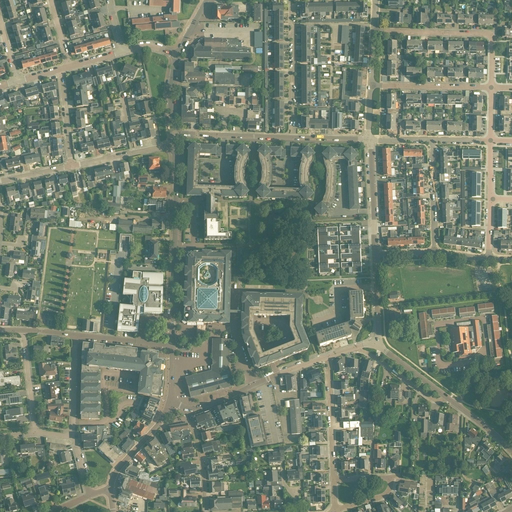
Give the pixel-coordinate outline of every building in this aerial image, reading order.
[(16,6),(14,0),(5,3),(6,9),(14,7),(13,6),(16,6)] [(43,7),(40,0),(31,0),(32,2),(28,3),(30,8),(26,9),(26,12),(43,7)] [(60,0),(61,5),(63,11),(72,9),(71,5),(74,4),(73,1),(74,1),(73,0),(60,0)] [(176,23),(176,21),(177,21),(176,15),(176,13),(178,14),(178,0),(171,0),(171,2),(162,2),(162,0),(148,0),(149,1),(149,6),(171,7),(171,9),(170,9),(169,9),(169,10),(169,13),(169,14),(170,14),(171,14),(170,16),(163,17),(163,18),(141,19),(141,22),(132,23),(132,25),(136,25),(136,26),(135,26),(135,30),(136,31),(155,29),(155,30),(171,29),(171,28),(179,28),(179,22),(176,23)] [(98,2),(89,4),(90,7),(89,7),(88,9),(88,10),(87,11),(88,15),(95,13),(94,9),(99,8),(98,2)] [(214,5),(214,11),(215,11),(215,15),(214,15),(214,20),(228,20),(228,18),(238,19),(238,6),(231,6),(230,8),(222,8),(222,6),(214,5)] [(252,23),(262,23),(262,5),(252,5),(252,23)] [(45,16),(43,7),(26,12),(27,14),(31,13),(32,16),(36,15),(37,18),(45,16)] [(73,11),(72,9),(63,11),(65,17),(71,16),(72,19),(79,17),(78,13),(77,14),(76,10),(73,11)] [(422,13),(418,14),(417,24),(424,24),(425,18),(429,18),(429,10),(422,10),(422,13)] [(445,15),(438,15),(438,12),(434,12),(434,23),(437,23),(437,24),(445,24),(445,15)] [(465,15),(461,15),(462,14),(458,13),(458,12),(455,12),(455,15),(455,24),(458,24),(465,24),(465,15)] [(476,24),(476,13),(476,12),(473,12),(473,16),(465,15),(465,24),(472,24),(476,24)] [(90,21),(93,20),(94,23),(103,20),(101,14),(95,16),(95,13),(88,15),(90,21)] [(486,25),(486,16),(486,13),(479,13),(476,13),(476,24),(479,24),(479,25),(486,25)] [(402,23),(411,23),(411,15),(408,15),(407,18),(403,18),(403,14),(397,14),(396,23),(402,23)] [(452,24),(455,24),(455,15),(445,15),(445,24),(452,24)] [(37,18),(37,21),(35,22),(36,25),(34,25),(35,29),(48,25),(47,21),(47,22),(45,16),(37,18)] [(496,16),(486,16),(486,25),(493,25),(493,24),(496,24),(496,16)] [(67,24),(68,30),(77,28),(76,24),(80,23),(79,17),(72,19),(73,22),(67,24)] [(23,27),(20,28),(19,25),(22,24),(21,20),(20,21),(13,23),(14,27),(11,27),(13,33),(21,31),(20,31),(24,30),(23,27)] [(104,26),(103,20),(94,23),(92,24),(92,27),(91,27),(93,33),(100,31),(99,28),(104,26)] [(41,34),(42,38),(51,35),(49,29),(48,25),(35,29),(36,32),(38,32),(39,35),(41,34)] [(502,37),(510,37),(511,37),(511,36),(511,34),(511,33),(510,33),(510,32),(511,31),(511,26),(508,26),(508,29),(503,29),(502,37)] [(82,30),(78,31),(77,28),(68,30),(70,36),(75,34),(76,38),(84,36),(82,30)] [(101,33),(101,36),(103,40),(104,47),(110,45),(108,39),(105,40),(104,35),(107,34),(106,31),(101,33)] [(254,32),(254,48),(262,48),(262,32),(254,32)] [(53,42),(51,35),(42,38),(43,40),(39,41),(41,48),(53,45),(52,42),(53,42)] [(80,39),(77,40),(81,53),(87,52),(85,45),(82,46),(80,39)] [(201,40),(193,48),(191,47),(191,60),(196,60),(196,58),(215,58),(215,60),(231,61),(250,61),(250,53),(250,49),(245,48),(241,48),(238,48),(238,43),(238,40),(204,39),(204,40),(201,40)] [(76,43),(77,47),(73,48),(75,55),(81,53),(77,40),(72,41),(72,44),(76,43)] [(103,40),(96,42),(98,48),(104,47),(103,40)] [(404,50),(414,51),(415,42),(407,42),(404,42),(404,49),(404,50)] [(414,51),(419,51),(419,53),(425,53),(425,43),(422,42),(415,42),(414,51)] [(428,43),(425,43),(425,53),(428,53),(428,51),(435,51),(435,42),(428,42),(428,43)] [(435,51),(439,51),(439,53),(445,53),(446,43),(443,43),(443,42),(435,42),(435,51)] [(449,51),(456,51),(456,43),(449,42),(449,43),(446,43),(445,53),(448,54),(449,51)] [(26,49),(26,48),(24,43),(16,45),(18,51),(21,50),(22,53),(35,50),(34,46),(26,49)] [(463,43),(456,43),(456,51),(456,55),(462,55),(462,54),(466,54),(466,43),(463,43)] [(469,43),(466,43),(466,54),(476,54),(476,52),(477,43),(469,43)] [(56,53),(53,54),(51,49),(59,47),(59,45),(47,48),(51,61),(57,60),(56,53)] [(396,59),(396,56),(397,49),(388,48),(388,56),(388,59),(396,59)] [(40,50),(36,51),(40,65),(46,63),(44,57),(41,57),(40,52),(41,52),(40,50)] [(29,68),(27,61),(26,57),(25,54),(19,56),(20,59),(23,58),(24,62),(21,63),(23,69),(29,68)] [(388,59),(388,62),(388,69),(396,69),(396,62),(398,62),(399,59),(396,59),(388,59)] [(184,72),(193,72),(201,72),(201,69),(193,69),(193,63),(184,63),(184,72)] [(122,73),(124,74),(123,76),(127,78),(132,67),(126,64),(124,68),(122,67),(120,71),(122,72),(122,73)] [(424,77),(424,68),(424,66),(421,66),(421,68),(414,68),(414,77),(421,77),(424,77)] [(442,77),(445,77),(445,66),(442,66),(442,69),(435,69),(435,77),(442,77)] [(455,69),(451,69),(451,66),(445,66),(445,77),(448,77),(448,78),(455,78),(455,69)] [(462,77),(466,77),(466,76),(466,67),(466,66),(459,66),(459,69),(455,69),(455,78),(462,78),(462,77)] [(114,71),(112,72),(111,67),(104,69),(105,75),(106,79),(111,78),(116,77),(114,71)] [(132,80),(133,78),(134,78),(137,70),(132,67),(127,78),(132,80)] [(466,76),(469,76),(468,78),(476,78),(476,69),(472,69),(472,67),(466,67),(466,76)] [(404,69),(404,76),(407,76),(407,77),(414,77),(414,68),(404,68),(404,69)] [(424,77),(427,77),(435,77),(435,69),(424,68),(424,77)] [(101,76),(105,75),(104,69),(96,71),(98,77),(97,77),(99,85),(103,84),(101,76)] [(89,73),(72,78),(75,89),(76,92),(74,93),(76,107),(88,106),(86,91),(85,87),(93,85),(89,73)] [(239,85),(239,80),(239,74),(234,74),(182,73),(182,83),(197,83),(197,85),(234,86),(234,85),(239,85)] [(54,98),(52,91),(55,90),(53,83),(47,85),(51,99),(53,105),(58,104),(56,98),(54,98)] [(134,92),(137,91),(137,92),(146,90),(144,84),(135,85),(136,88),(133,89),(134,92)] [(48,100),(51,99),(47,85),(41,86),(43,94),(46,93),(48,100)] [(223,97),(226,97),(227,88),(216,88),(215,102),(223,102),(223,97)] [(229,105),(237,105),(237,96),(237,97),(229,97),(230,88),(227,88),(226,97),(226,99),(229,100),(229,105)] [(248,96),(249,88),(245,88),(245,96),(237,96),(237,105),(237,104),(245,104),(245,99),(248,99),(248,97),(248,96)] [(258,101),(256,100),(256,97),(252,97),(252,88),(249,88),(248,96),(248,97),(248,99),(248,104),(253,105),(253,108),(260,108),(260,105),(258,105),(258,101)] [(25,91),(27,98),(33,97),(31,89),(25,91)] [(196,100),(196,97),(196,89),(189,89),(181,89),(181,97),(189,97),(189,100),(196,100)] [(144,100),(143,96),(147,96),(146,90),(137,92),(137,94),(134,95),(136,101),(137,101),(137,102),(138,103),(139,101),(144,100)] [(16,101),(14,94),(8,95),(10,103),(12,102),(14,110),(18,110),(17,104),(16,101)] [(414,104),(414,95),(407,95),(407,97),(403,97),(403,103),(403,108),(404,108),(404,109),(406,109),(406,107),(414,108),(414,104)] [(414,104),(421,104),(424,104),(424,96),(421,96),(414,95),(414,104)] [(427,96),(424,96),(424,104),(434,105),(434,96),(427,96)] [(445,97),(442,96),(434,96),(434,105),(445,105),(445,97)] [(448,97),(445,97),(445,105),(455,105),(455,96),(448,96),(448,97)] [(462,96),(455,96),(455,105),(465,105),(465,104),(466,97),(462,97),(462,96)] [(6,99),(4,100),(3,97),(0,97),(0,105),(1,105),(2,109),(8,107),(6,99)] [(189,101),(189,100),(189,97),(181,97),(181,115),(190,115),(190,111),(193,111),(193,109),(193,101),(189,101)] [(212,102),(204,101),(203,109),(199,109),(199,112),(206,112),(206,109),(212,110),(212,102)] [(346,101),(346,106),(348,106),(349,106),(349,108),(351,108),(351,112),(358,112),(358,105),(353,105),(353,101),(346,101)] [(139,104),(140,110),(149,109),(148,102),(139,104)] [(388,113),(396,113),(398,113),(398,110),(396,110),(396,103),(387,102),(387,110),(388,110),(388,113)] [(481,114),(481,111),(482,111),(482,104),(473,104),(473,114),(481,114)] [(501,112),(501,115),(511,115),(511,108),(509,108),(509,104),(500,104),(500,112),(501,112)] [(44,115),(58,113),(57,107),(50,107),(50,111),(46,111),(46,108),(42,109),(42,115),(44,115)] [(76,109),(77,112),(76,112),(77,121),(84,120),(84,114),(93,113),(93,114),(103,113),(102,107),(76,109)] [(260,111),(260,108),(253,108),(253,111),(247,110),(247,118),(253,119),(255,119),(255,115),(258,115),(259,111),(260,111)] [(207,112),(206,112),(199,112),(199,120),(199,122),(202,122),(202,127),(210,128),(210,115),(207,115),(207,112)] [(351,122),(351,125),(342,124),(342,113),(339,113),(332,113),(332,129),(341,130),(341,128),(350,128),(350,131),(358,131),(358,122),(351,122)] [(388,113),(387,116),(387,123),(396,123),(396,113),(388,113)] [(482,117),(481,117),(481,114),(473,114),(470,114),(470,118),(473,118),(472,124),(481,125),(482,117)] [(194,115),(190,115),(181,115),(181,123),(194,123),(194,120),(194,115)] [(508,125),(508,121),(511,121),(511,115),(501,115),(500,117),(500,125),(508,125)] [(140,119),(138,120),(131,121),(132,123),(128,124),(130,130),(134,129),(135,133),(137,133),(153,130),(152,122),(141,124),(140,119)] [(261,119),(255,119),(253,119),(253,122),(248,121),(248,129),(250,129),(256,130),(256,126),(259,126),(259,122),(260,122),(261,119)] [(91,125),(85,126),(84,120),(77,121),(78,129),(85,128),(85,132),(92,131),(91,125)] [(441,131),(444,131),(444,120),(438,120),(438,122),(434,122),(434,131),(441,131)] [(455,123),(448,123),(448,121),(445,121),(445,120),(444,120),(444,131),(447,131),(455,131),(455,123)] [(413,122),(406,122),(403,122),(403,123),(403,130),(406,130),(413,131),(413,122)] [(421,130),(424,130),(424,122),(413,122),(413,131),(421,131),(421,130)] [(434,122),(427,122),(424,122),(424,130),(426,130),(426,131),(434,131),(434,122)] [(41,129),(41,131),(59,129),(59,123),(51,124),(50,124),(50,125),(50,127),(42,128),(41,129)] [(465,123),(455,123),(455,131),(462,132),(462,131),(465,131),(465,124),(465,123)] [(20,130),(17,131),(12,132),(9,133),(11,137),(21,134),(23,133),(23,135),(26,134),(25,131),(26,131),(26,127),(20,130)] [(50,136),(50,138),(53,138),(53,136),(60,135),(59,129),(41,131),(37,132),(37,135),(44,134),(48,133),(49,136),(50,136)] [(142,140),(146,139),(155,138),(153,130),(137,133),(137,137),(136,137),(137,141),(142,140)] [(103,149),(104,149),(102,138),(98,139),(97,133),(94,134),(94,131),(92,132),(94,143),(96,142),(98,150),(101,149),(101,150),(103,150),(103,149)] [(87,132),(84,132),(85,136),(86,144),(88,152),(91,152),(93,152),(93,151),(94,151),(92,143),(89,144),(87,132)] [(101,135),(102,138),(104,149),(107,148),(107,149),(109,148),(110,148),(108,140),(106,140),(104,134),(101,135)] [(124,136),(121,137),(120,134),(118,135),(120,145),(123,145),(123,146),(125,145),(125,144),(126,144),(124,136)] [(4,136),(4,137),(0,137),(0,144),(6,144),(5,139),(8,138),(8,135),(4,136)] [(60,139),(53,140),(53,138),(50,138),(49,138),(49,143),(42,144),(42,141),(38,142),(40,148),(50,147),(50,146),(53,146),(61,146),(60,139)] [(2,155),(11,153),(14,152),(13,150),(11,150),(10,146),(7,146),(6,144),(0,144),(0,151),(2,151),(2,155)] [(208,195),(208,197),(213,197),(214,195),(214,194),(219,195),(221,196),(221,197),(224,197),(246,198),(247,190),(244,179),(244,168),(248,158),(248,157),(248,146),(237,146),(237,147),(237,155),(237,156),(235,160),(236,160),(235,162),(234,167),(234,179),(235,185),(236,188),(197,186),(198,159),(199,159),(199,154),(200,145),(188,144),(187,196),(198,196),(202,196),(202,195),(208,194),(208,195)] [(62,156),(61,146),(53,146),(54,150),(52,150),(53,157),(62,156)] [(216,146),(210,146),(210,154),(215,154),(215,156),(220,156),(220,148),(216,148),(216,146)] [(51,153),(50,147),(40,148),(40,152),(41,156),(47,156),(47,154),(51,153)] [(269,156),(270,148),(270,147),(259,147),(258,158),(261,168),(261,169),(261,179),(261,180),(257,190),(257,198),(282,199),(284,199),(287,199),(311,200),(311,192),(312,192),(311,192),(308,181),(309,181),(308,181),(309,171),(309,170),(312,160),(313,160),(313,159),(313,149),(302,148),(302,149),(301,157),(302,157),(302,158),(300,162),(301,163),(300,164),(299,170),(298,181),(299,187),(301,190),(284,189),(268,189),(270,186),(271,180),(271,169),(270,163),(270,162),(271,161),(269,157),(269,156)] [(280,148),(275,148),(275,156),(280,157),(280,158),(284,158),(285,150),(280,150),(280,148)] [(12,157),(12,160),(14,167),(20,166),(19,159),(20,159),(19,155),(21,155),(20,149),(15,152),(16,156),(12,157)] [(30,153),(31,156),(33,164),(40,162),(38,155),(35,155),(35,152),(33,153),(32,149),(30,150),(30,153)] [(347,162),(348,166),(348,167),(356,167),(356,161),(356,150),(323,149),(323,160),(326,171),(326,181),(325,182),(326,182),(325,192),(325,193),(321,203),(323,203),(323,205),(319,205),(315,205),(315,216),(326,216),(326,215),(326,214),(326,208),(329,208),(334,199),(335,193),(336,171),(335,165),(333,160),(333,159),(345,160),(347,162)] [(402,158),(402,157),(402,150),(397,150),(397,152),(390,153),(390,149),(382,149),(383,157),(390,156),(399,156),(399,158),(402,158)] [(22,158),(24,158),(26,165),(33,164),(31,156),(30,153),(30,150),(27,150),(28,154),(21,155),(22,158)] [(447,153),(447,151),(447,150),(442,150),(442,151),(440,151),(441,158),(450,157),(457,157),(460,157),(460,151),(455,151),(455,153),(447,153)] [(12,160),(8,161),(7,158),(1,159),(1,161),(0,160),(0,164),(1,167),(3,166),(2,163),(6,162),(7,169),(14,167),(12,160)] [(159,172),(159,170),(158,158),(149,159),(142,159),(142,163),(148,163),(149,170),(154,170),(154,173),(159,172)] [(120,165),(121,173),(119,174),(121,182),(124,182),(125,182),(124,179),(125,179),(123,173),(129,172),(127,164),(120,165)] [(104,176),(111,175),(111,177),(116,176),(115,174),(113,174),(111,167),(103,169),(104,176)] [(423,170),(418,170),(418,168),(416,168),(412,168),(406,168),(406,171),(412,171),(412,177),(423,176),(423,170)] [(105,179),(104,176),(103,169),(94,171),(95,178),(94,178),(95,181),(92,182),(93,188),(97,187),(96,181),(105,179)] [(448,181),(448,178),(452,178),(452,179),(457,178),(457,180),(453,180),(454,184),(460,184),(460,175),(458,175),(452,175),(441,176),(440,176),(440,181),(448,181)] [(60,184),(62,184),(63,186),(66,186),(66,183),(67,183),(66,177),(58,178),(60,184)] [(46,187),(47,192),(47,193),(51,192),(55,191),(54,185),(52,179),(44,181),(46,187)] [(33,183),(34,190),(31,191),(33,201),(37,200),(36,193),(44,191),(43,188),(42,188),(40,182),(33,183)] [(20,186),(21,191),(18,191),(19,199),(20,200),(24,199),(23,196),(28,195),(28,198),(32,197),(30,190),(29,190),(28,185),(20,186)] [(14,205),(12,196),(13,196),(14,200),(19,199),(18,191),(14,192),(13,187),(6,189),(7,193),(6,193),(8,206),(14,205)] [(166,195),(165,194),(166,188),(152,188),(152,197),(165,198),(165,197),(166,197),(166,195)] [(425,191),(423,191),(423,188),(417,189),(417,195),(413,195),(413,194),(407,195),(407,198),(420,197),(419,195),(424,195),(424,194),(425,194),(425,191)] [(215,212),(214,209),(214,197),(213,197),(208,197),(206,197),(206,198),(206,208),(206,212),(204,212),(204,222),(204,240),(231,240),(231,233),(229,233),(227,233),(227,232),(223,232),(223,230),(220,230),(220,224),(220,221),(217,221),(217,212),(215,212)] [(156,200),(147,200),(147,206),(156,206),(156,212),(160,213),(165,213),(165,203),(160,203),(156,203),(156,200)] [(108,204),(107,211),(119,212),(120,205),(108,204)] [(30,220),(30,218),(38,218),(38,219),(44,219),(44,210),(31,209),(32,208),(27,208),(25,220),(30,220)] [(17,232),(19,219),(21,219),(21,215),(16,214),(15,218),(11,218),(9,231),(17,232)] [(397,223),(393,223),(393,216),(385,216),(386,223),(390,223),(390,226),(398,226),(397,223)] [(450,223),(450,220),(453,220),(453,219),(457,219),(459,219),(459,217),(457,217),(457,216),(443,217),(443,223),(446,223),(446,225),(452,226),(452,223),(450,223)] [(152,230),(154,230),(159,230),(159,231),(163,231),(164,221),(159,220),(159,221),(152,220),(152,224),(139,223),(139,222),(119,221),(118,232),(119,232),(132,233),(152,235),(152,230)] [(46,237),(42,237),(44,224),(35,223),(34,236),(37,236),(37,240),(46,241),(46,237)] [(449,229),(448,237),(445,237),(444,244),(450,245),(451,238),(452,233),(453,226),(452,226),(446,225),(446,229),(449,229)] [(358,226),(339,227),(339,232),(351,232),(351,236),(358,236),(359,236),(359,231),(358,231),(358,226)] [(337,227),(318,228),(318,233),(317,233),(317,238),(318,238),(318,237),(326,237),(326,233),(337,232),(337,227)] [(388,246),(394,246),(394,234),(394,230),(394,227),(381,228),(381,233),(388,233),(388,230),(390,230),(391,239),(388,239),(388,246)] [(120,234),(119,244),(121,244),(122,237),(129,237),(129,245),(131,245),(131,235),(120,234)] [(327,246),(326,242),(338,241),(337,236),(326,237),(318,237),(318,238),(319,242),(318,242),(318,247),(319,247),(319,246),(327,246)] [(351,241),(351,245),(359,245),(360,245),(360,240),(359,240),(358,236),(351,236),(339,236),(340,241),(351,241)] [(498,239),(498,246),(501,246),(501,248),(501,250),(508,250),(509,241),(505,241),(505,238),(501,238),(501,239),(498,239)] [(37,240),(36,243),(32,242),(31,255),(34,256),(33,257),(34,258),(37,258),(38,258),(40,243),(46,244),(46,241),(37,240)] [(149,242),(149,251),(158,251),(158,242),(149,242)] [(319,246),(319,247),(319,251),(318,251),(318,256),(319,256),(319,255),(327,255),(327,251),(334,250),(334,253),(338,253),(338,245),(327,246),(319,246)] [(359,249),(359,245),(351,245),(340,245),(340,250),(351,250),(351,254),(359,254),(360,254),(360,249),(359,249)] [(157,259),(158,251),(149,251),(149,259),(157,259)] [(9,259),(9,262),(15,262),(15,263),(19,263),(19,260),(24,261),(25,254),(14,252),(13,255),(11,254),(10,259),(9,259)] [(189,252),(188,252),(185,255),(185,261),(186,261),(185,268),(185,277),(185,284),(184,284),(184,292),(185,292),(187,292),(190,292),(190,299),(190,303),(190,306),(184,306),(184,310),(183,319),(185,321),(187,323),(196,323),(196,322),(203,323),(210,323),(212,323),(218,323),(218,324),(225,324),(228,321),(228,314),(229,312),(229,281),(230,256),(227,253),(225,253),(189,252)] [(327,264),(327,260),(338,259),(338,254),(327,255),(319,255),(319,256),(319,260),(318,260),(319,265),(320,265),(320,264),(327,264)] [(360,263),(361,263),(360,258),(359,258),(359,254),(351,254),(340,254),(340,259),(352,259),(352,263),(360,263)] [(11,277),(11,276),(12,276),(14,265),(15,265),(15,263),(15,262),(9,262),(7,261),(5,276),(8,276),(8,277),(11,277)] [(320,264),(320,265),(320,269),(319,269),(319,274),(329,273),(329,269),(339,268),(339,263),(327,264),(320,264)] [(352,263),(341,263),(341,268),(352,268),(352,273),(361,273),(361,267),(360,267),(360,263),(352,263)] [(34,272),(23,271),(22,278),(33,279),(34,272)] [(140,273),(133,272),(132,276),(128,280),(124,280),(123,287),(123,288),(122,295),(126,295),(130,300),(129,306),(119,305),(119,313),(119,314),(118,314),(118,322),(118,323),(117,331),(135,333),(137,333),(139,315),(143,313),(162,314),(162,306),(162,305),(162,297),(162,296),(162,288),(162,286),(163,284),(163,274),(161,274),(158,274),(154,274),(143,273),(142,273),(142,274),(141,274),(141,273),(140,273)] [(33,284),(32,287),(28,287),(27,300),(34,301),(36,289),(37,289),(37,290),(40,290),(40,285),(39,285),(33,284)] [(354,321),(354,319),(363,318),(363,314),(362,292),(348,292),(349,321),(349,322),(348,323),(315,334),(319,347),(347,337),(351,336),(348,328),(350,327),(352,327),(358,331),(361,327),(355,322),(354,321)] [(279,361),(284,359),(307,350),(309,346),(301,326),(302,299),(298,296),(245,295),(242,298),(241,304),(242,304),(242,309),(242,312),(242,314),(241,314),(241,317),(241,330),(241,334),(242,337),(245,345),(246,344),(248,351),(247,351),(250,359),(251,359),(252,361),(251,361),(254,367),(258,369),(267,366),(269,365),(279,361)] [(13,307),(14,304),(19,304),(20,297),(9,296),(8,303),(4,302),(4,306),(10,306),(13,307)] [(493,303),(485,304),(486,313),(490,313),(490,311),(494,311),(493,303)] [(482,314),(486,313),(485,304),(477,305),(478,313),(482,312),(482,314)] [(0,319),(7,320),(8,309),(10,309),(10,306),(4,306),(1,305),(0,316),(0,319)] [(474,307),(466,308),(467,317),(471,317),(471,315),(475,315),(474,307)] [(30,312),(30,313),(17,311),(16,319),(29,321),(29,318),(32,319),(32,320),(35,320),(37,308),(33,308),(32,312),(30,312)] [(454,308),(447,309),(448,318),(451,318),(451,316),(455,315),(454,308)] [(464,318),(467,317),(466,308),(458,309),(459,317),(464,316),(464,318)] [(447,309),(439,310),(440,317),(444,317),(444,318),(448,318),(447,309)] [(440,319),(440,317),(439,310),(431,310),(432,318),(436,318),(436,319),(440,319)] [(390,314),(392,326),(401,325),(400,313),(390,314)] [(420,321),(420,322),(427,321),(427,320),(429,320),(428,316),(427,317),(426,313),(418,313),(419,314),(419,318),(420,318),(421,321),(419,321),(420,321)] [(489,316),(490,325),(497,324),(496,323),(498,322),(497,322),(497,316),(497,315),(489,316)] [(91,321),(83,320),(82,332),(96,333),(97,324),(90,323),(91,321)] [(422,330),(428,330),(427,321),(420,322),(420,327),(421,326),(422,330),(420,330),(422,330)] [(449,329),(450,334),(451,333),(453,353),(457,352),(458,359),(472,357),(471,350),(476,350),(476,349),(475,350),(475,348),(481,347),(479,325),(478,321),(473,321),(473,327),(449,329)] [(487,327),(488,334),(497,333),(497,331),(498,331),(497,331),(496,328),(497,328),(497,324),(490,325),(490,327),(487,327)] [(432,329),(428,330),(422,330),(422,333),(421,334),(422,339),(421,339),(429,338),(429,335),(432,334),(432,329)] [(492,337),(492,342),(500,341),(499,340),(500,340),(499,340),(498,335),(497,335),(497,333),(488,334),(488,338),(492,337)] [(63,347),(63,338),(52,337),(51,346),(63,347)] [(185,378),(190,398),(234,387),(228,367),(229,340),(213,340),(212,371),(185,378)] [(500,345),(500,341),(492,342),(493,344),(489,345),(490,350),(500,349),(501,349),(501,348),(500,349),(499,345),(500,345)] [(82,345),(82,353),(82,360),(82,364),(83,364),(83,365),(83,367),(82,367),(82,370),(81,420),(89,420),(89,419),(91,419),(91,420),(95,420),(99,420),(100,393),(100,368),(107,369),(107,368),(107,367),(112,368),(112,369),(123,371),(123,370),(123,369),(134,370),(134,372),(133,372),(140,373),(138,394),(147,395),(151,396),(152,396),(160,397),(163,382),(162,382),(164,360),(157,359),(158,356),(158,352),(147,351),(147,352),(137,351),(137,350),(115,347),(115,349),(104,347),(105,346),(83,343),(82,345)] [(6,350),(5,350),(6,359),(17,358),(16,349),(12,349),(11,345),(5,346),(6,350)] [(32,354),(43,354),(43,347),(32,346),(32,354)] [(500,352),(500,349),(490,350),(490,355),(494,355),(494,358),(502,358),(502,357),(501,352),(500,352)] [(336,373),(343,372),(344,374),(347,374),(348,368),(344,368),(343,360),(334,361),(336,373)] [(350,368),(348,368),(347,374),(355,374),(355,372),(358,372),(359,372),(359,368),(358,368),(358,360),(351,360),(351,364),(350,364),(350,368)] [(46,376),(51,375),(56,375),(54,361),(45,362),(45,364),(41,364),(41,368),(40,368),(41,377),(46,376)] [(360,389),(360,394),(360,399),(359,408),(366,408),(367,392),(369,392),(369,380),(371,373),(374,363),(365,361),(362,371),(360,379),(360,389)] [(316,381),(317,382),(318,382),(320,382),(320,381),(321,380),(320,379),(321,379),(319,375),(320,375),(320,373),(319,374),(318,370),(317,370),(316,369),(315,370),(314,371),(310,373),(311,376),(310,376),(311,379),(308,380),(310,383),(316,381)] [(0,386),(4,386),(4,383),(7,383),(7,384),(11,383),(12,386),(20,385),(19,377),(3,379),(3,372),(0,372),(0,386)] [(280,386),(286,385),(287,392),(297,391),(295,376),(295,375),(285,377),(285,378),(279,379),(280,386)] [(341,381),(341,383),(337,384),(338,390),(346,390),(349,390),(348,380),(341,381)] [(48,400),(55,399),(54,387),(60,386),(59,382),(46,383),(48,400)] [(392,399),(395,399),(395,386),(391,386),(390,390),(388,390),(388,396),(387,396),(386,397),(386,401),(387,402),(391,402),(392,401),(392,399)] [(400,386),(395,386),(395,399),(398,399),(398,401),(399,402),(403,402),(404,401),(404,398),(403,397),(401,397),(401,392),(399,391),(400,386)] [(14,393),(0,395),(0,401),(9,400),(9,405),(21,403),(21,398),(20,398),(19,396),(14,397),(14,393)] [(242,396),(238,397),(239,401),(243,416),(252,414),(247,395),(246,395),(246,394),(241,396),(242,396)] [(345,408),(345,400),(354,400),(354,394),(344,395),(345,398),(338,398),(338,406),(341,406),(341,409),(345,408)] [(144,411),(142,414),(145,415),(143,417),(146,419),(149,420),(151,421),(152,421),(154,415),(155,414),(157,408),(158,407),(160,401),(151,398),(150,400),(148,400),(147,403),(148,403),(147,404),(144,410),(145,410),(144,411)] [(298,400),(288,401),(290,411),(291,434),(301,434),(301,433),(301,423),(300,411),(298,400)] [(312,410),(321,410),(320,404),(313,404),(313,401),(303,402),(300,402),(300,407),(303,407),(303,408),(310,407),(310,410),(307,410),(307,412),(312,412),(312,410)] [(237,402),(234,402),(221,406),(212,410),(213,411),(211,411),(215,423),(216,427),(219,426),(221,425),(222,426),(240,423),(239,420),(239,419),(240,419),(236,407),(237,402)] [(49,418),(49,419),(50,419),(49,420),(50,420),(61,422),(62,415),(63,409),(63,404),(48,405),(48,410),(48,409),(54,409),(55,411),(54,415),(50,414),(50,415),(49,415),(49,416),(49,417),(49,418)] [(427,412),(427,406),(419,406),(419,412),(419,415),(422,415),(422,417),(429,417),(429,412),(427,412)] [(23,415),(22,408),(9,410),(9,415),(4,415),(5,421),(16,420),(16,416),(23,415)] [(345,409),(345,410),(339,410),(339,414),(338,414),(338,417),(339,417),(339,418),(349,418),(349,413),(354,412),(354,409),(345,409)] [(204,426),(206,430),(209,429),(215,427),(216,427),(215,423),(211,411),(194,416),(193,418),(196,427),(197,429),(204,426)] [(321,416),(314,416),(314,412),(312,412),(307,412),(304,413),(304,417),(311,417),(311,422),(321,422),(321,416)] [(375,412),(375,420),(383,420),(384,412),(375,412)] [(435,414),(434,423),(429,422),(429,431),(435,432),(435,429),(438,429),(438,427),(442,428),(444,415),(435,414)] [(258,415),(245,418),(252,448),(265,445),(258,415)] [(448,415),(448,423),(446,423),(445,431),(453,431),(454,424),(457,424),(457,416),(448,415)] [(137,434),(141,437),(147,428),(144,425),(143,426),(138,422),(133,429),(138,433),(137,434)] [(315,432),(314,428),(321,428),(321,422),(311,422),(311,428),(308,428),(308,432),(311,432),(315,432)] [(361,438),(365,438),(365,441),(373,440),(373,422),(361,422),(361,438)] [(169,426),(170,432),(168,432),(171,438),(172,438),(173,446),(181,444),(182,450),(181,450),(183,460),(194,458),(193,450),(189,450),(189,448),(192,447),(188,430),(187,423),(169,426)] [(118,455),(121,452),(118,448),(112,443),(112,435),(107,436),(107,428),(103,428),(103,426),(97,427),(98,448),(97,449),(114,464),(120,457),(118,455)] [(97,449),(97,428),(97,427),(86,427),(86,432),(83,432),(84,436),(82,436),(82,442),(83,441),(83,448),(91,448),(94,448),(96,449),(97,449)] [(124,430),(125,431),(118,437),(122,441),(117,446),(118,448),(121,452),(122,450),(126,453),(133,445),(133,443),(126,436),(128,434),(131,432),(130,428),(124,430)] [(481,440),(476,436),(477,434),(471,429),(468,434),(470,436),(469,438),(465,438),(465,448),(470,449),(472,442),(476,446),(481,440)] [(214,433),(209,435),(209,432),(201,434),(203,441),(216,438),(214,433)] [(316,432),(315,432),(311,432),(311,433),(310,433),(310,435),(311,435),(311,439),(315,438),(315,442),(322,442),(321,435),(316,435),(316,432)] [(347,433),(341,433),(341,442),(347,442),(347,439),(349,439),(349,446),(354,446),(358,446),(359,432),(350,432),(350,434),(347,434),(347,433)] [(160,436),(165,445),(169,456),(175,453),(172,447),(173,446),(171,442),(167,433),(160,436)] [(166,453),(154,437),(146,444),(148,446),(144,449),(150,457),(151,457),(157,466),(158,467),(163,463),(162,462),(169,458),(165,453),(166,453)] [(204,453),(213,451),(214,454),(222,453),(219,440),(217,441),(211,443),(211,442),(201,445),(204,453)] [(482,447),(485,449),(482,452),(485,455),(484,457),(487,459),(493,452),(490,449),(492,447),(486,442),(482,447)] [(58,455),(60,464),(71,462),(68,451),(67,452),(66,446),(50,443),(49,454),(58,455)] [(27,444),(28,445),(27,445),(28,453),(37,452),(38,454),(41,454),(41,458),(45,457),(44,446),(40,446),(35,446),(34,445),(31,445),(31,444),(30,444),(28,444),(27,444)] [(14,447),(15,453),(21,452),(21,454),(28,453),(27,445),(20,446),(20,447),(18,448),(18,447),(14,447)] [(355,453),(354,446),(349,446),(348,446),(348,449),(341,450),(342,457),(346,457),(346,458),(350,458),(349,453),(355,453)] [(280,462),(280,455),(284,454),(283,447),(279,447),(279,452),(268,453),(268,454),(266,454),(265,454),(264,455),(265,458),(266,458),(267,459),(268,458),(269,462),(276,461),(276,462),(280,462)] [(312,451),(316,450),(316,455),(309,455),(309,458),(317,458),(317,456),(323,456),(322,448),(316,448),(316,447),(312,447),(312,451)] [(139,452),(134,458),(138,461),(140,463),(145,458),(143,452),(141,450),(139,452)] [(373,464),(377,464),(377,468),(385,469),(385,460),(385,456),(381,456),(382,451),(374,451),(373,464)] [(296,454),(298,470),(287,471),(287,480),(294,480),(294,481),(299,480),(298,474),(302,473),(301,460),(301,453),(296,454)] [(368,461),(366,461),(366,454),(359,454),(359,457),(361,457),(362,461),(361,461),(361,470),(368,469),(368,461)] [(388,466),(392,466),(392,469),(398,469),(398,466),(399,460),(400,456),(399,455),(396,455),(395,456),(395,457),(389,456),(388,466)] [(495,460),(498,462),(493,467),(494,467),(492,469),(493,470),(496,473),(498,471),(499,472),(501,470),(500,469),(501,468),(500,466),(505,461),(500,455),(495,460)] [(217,456),(217,457),(207,459),(208,464),(214,463),(217,463),(230,461),(229,456),(222,457),(222,456),(217,456)] [(317,463),(317,458),(309,458),(309,459),(310,466),(312,466),(314,466),(315,470),(316,470),(323,470),(323,463),(317,463)] [(342,470),(348,470),(350,470),(350,465),(355,465),(355,467),(359,467),(359,460),(352,460),(352,461),(347,461),(347,463),(342,463),(342,470)] [(129,464),(122,471),(126,474),(137,478),(140,470),(142,470),(143,466),(140,463),(138,461),(136,467),(137,467),(136,468),(132,467),(131,466),(132,464),(130,463),(129,464)] [(196,467),(195,467),(195,465),(186,467),(185,463),(179,464),(181,472),(184,472),(185,475),(197,473),(196,471),(197,471),(196,467)] [(217,470),(208,471),(209,480),(218,479),(218,480),(223,479),(222,472),(217,473),(217,470)] [(266,472),(267,482),(262,482),(262,486),(270,486),(270,482),(277,481),(277,477),(275,477),(275,471),(266,472)] [(49,472),(36,476),(37,482),(50,478),(49,472)] [(140,472),(138,478),(140,479),(149,482),(149,477),(148,474),(140,472)] [(323,475),(318,475),(318,473),(308,473),(308,481),(312,480),(312,478),(317,478),(317,482),(324,482),(323,475)] [(120,481),(118,488),(121,489),(118,496),(119,496),(129,500),(130,500),(132,493),(147,499),(153,501),(154,497),(155,493),(159,482),(150,483),(149,482),(140,479),(139,483),(134,481),(135,479),(129,477),(129,478),(125,476),(122,475),(121,475),(119,480),(120,481)] [(199,478),(190,478),(184,478),(184,484),(190,484),(190,487),(200,487),(199,478)] [(79,488),(76,479),(66,481),(67,485),(64,486),(64,485),(60,486),(61,492),(62,492),(63,495),(76,492),(75,489),(79,488)] [(454,482),(454,486),(450,486),(450,496),(457,496),(457,486),(460,486),(460,480),(456,480),(456,482),(454,482)] [(405,481),(404,485),(400,484),(399,492),(402,492),(401,495),(402,496),(406,497),(408,496),(408,493),(409,494),(409,488),(417,489),(418,483),(405,481)] [(214,493),(214,492),(221,492),(221,487),(230,487),(230,483),(229,483),(229,482),(223,482),(220,483),(214,483),(209,483),(209,493),(214,493)] [(491,482),(488,483),(493,493),(496,491),(494,486),(493,486),(491,482)] [(490,495),(493,493),(488,483),(485,485),(490,495)] [(49,499),(47,493),(51,492),(48,485),(41,488),(42,491),(39,492),(43,502),(49,499)] [(312,494),(317,494),(317,497),(324,496),(324,491),(317,491),(317,486),(304,487),(304,489),(306,489),(309,489),(309,488),(312,488),(312,494)] [(443,486),(443,489),(438,489),(438,494),(443,494),(443,496),(450,496),(450,486),(443,486)] [(499,490),(501,494),(498,496),(502,503),(508,500),(504,493),(503,491),(502,488),(499,490)] [(503,490),(503,491),(504,493),(508,500),(511,497),(511,493),(510,490),(507,491),(506,490),(505,489),(503,490)] [(195,498),(186,498),(186,490),(181,490),(181,491),(169,491),(168,497),(179,497),(179,496),(181,497),(181,507),(195,507),(195,498)] [(35,504),(32,494),(31,492),(28,493),(28,491),(24,493),(23,491),(18,492),(20,498),(22,499),(25,507),(35,504)] [(484,511),(490,509),(485,499),(480,502),(479,501),(480,500),(477,495),(474,497),(473,496),(472,497),(473,498),(478,508),(479,508),(479,507),(481,505),(484,511)] [(163,509),(163,504),(163,496),(159,497),(159,499),(156,499),(155,504),(154,504),(154,508),(163,509)] [(231,497),(227,497),(217,497),(217,500),(210,500),(210,510),(231,509),(242,508),(241,499),(241,496),(231,497)] [(257,504),(261,504),(261,508),(269,508),(269,502),(266,502),(265,496),(257,496),(257,504)] [(400,497),(398,499),(395,496),(390,501),(397,508),(402,504),(406,507),(408,504),(400,497)] [(274,501),(274,508),(278,508),(280,508),(281,507),(282,507),(282,504),(284,504),(284,501),(282,501),(278,501),(278,497),(274,498),(274,501)] [(493,499),(490,501),(488,497),(485,499),(490,509),(496,506),(493,499)] [(16,504),(15,504),(13,499),(7,501),(6,498),(3,499),(5,506),(8,505),(9,511),(17,510),(16,504)] [(476,511),(477,511),(476,510),(478,508),(473,498),(468,501),(470,506),(467,507),(465,508),(465,499),(461,499),(461,510),(463,510),(464,511),(476,511)] [(255,509),(255,503),(255,500),(246,500),(247,503),(247,509),(255,509)]
